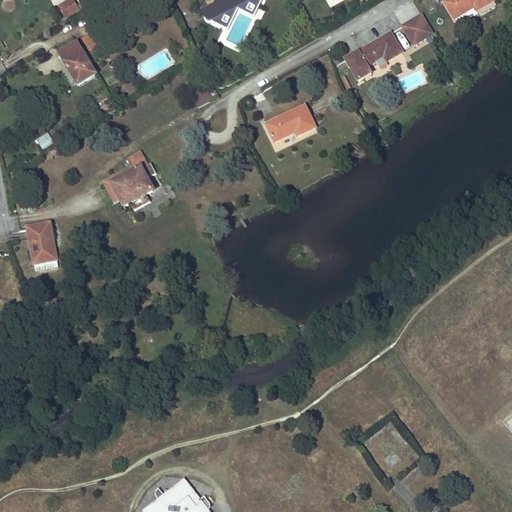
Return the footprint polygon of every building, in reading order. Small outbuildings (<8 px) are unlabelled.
[(69,0),(58,6),(65,19),(78,11),(71,0),(69,0)] [(77,6),(80,11),(89,5),(86,0),(79,0),(78,1),(80,4),(77,6)] [(213,0),(215,3),(202,9),(207,19),(219,26),(224,17),(221,15),(250,0),(213,0)] [(253,18),(262,0),(250,0),(221,15),(224,17),(219,26),(227,31),(238,10),(253,18)] [(476,12),(493,2),(491,0),(448,0),(444,2),(458,26),(478,15),(476,12)] [(434,35),(422,16),(403,28),(415,47),(434,35)] [(108,43),(101,30),(93,34),(100,47),(108,43)] [(90,52),(100,47),(93,34),(83,39),(90,52)] [(378,68),(401,54),(391,35),(359,53),(346,61),(360,84),(372,77),(367,67),(375,63),(378,68)] [(78,85),(87,80),(96,75),(77,43),(60,53),(78,85)] [(186,83),(188,86),(189,88),(187,89),(196,108),(203,105),(218,97),(208,78),(197,84),(194,79),(186,83)] [(297,136),(306,132),(315,128),(305,107),(266,125),(274,143),(296,133),(297,136)] [(36,140),(43,151),(55,144),(48,133),(36,140)] [(131,166),(109,178),(112,184),(111,185),(120,200),(124,207),(131,203),(134,209),(166,192),(151,164),(148,165),(140,151),(127,159),(131,166)] [(112,184),(109,178),(102,182),(114,204),(120,200),(111,185),(112,184)] [(58,269),(58,265),(57,261),(51,262),(48,242),(53,241),(50,224),(27,229),(34,265),(35,265),(36,273),(58,269)] [(51,262),(57,261),(53,241),(48,242),(51,262)] [(207,511),(199,501),(184,482),(146,511),(147,511),(207,511)]
